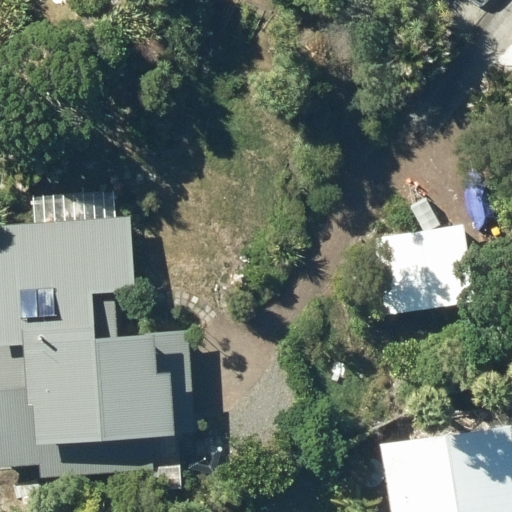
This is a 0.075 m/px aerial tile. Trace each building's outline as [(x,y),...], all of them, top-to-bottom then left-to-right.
[(0,463),(49,462),(50,475),(189,466),(186,432),(204,430),(194,325),(129,331),(127,287),(146,286),(141,212),(0,222),(0,239),(0,242),(0,241),(0,337),(9,337),(9,350),(0,349),(0,463)] [(416,308),(452,303),(484,299),(473,223),(382,235),(393,311),(416,308)] [(452,303),(416,308),(418,326),(454,321),(452,303)] [(437,329),(439,353),(469,351),(467,327),(437,329)] [(511,511),(511,422),(390,441),(400,511),(511,511)]
